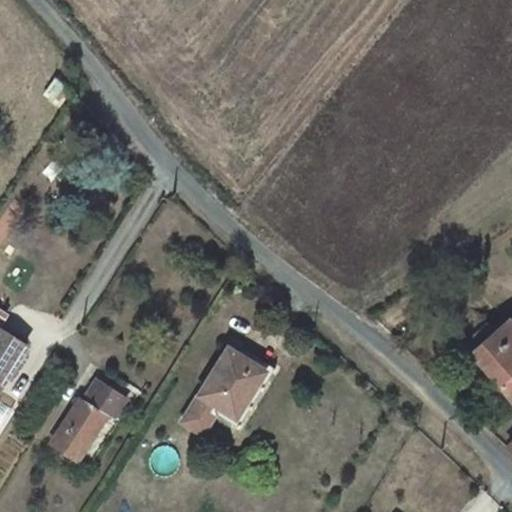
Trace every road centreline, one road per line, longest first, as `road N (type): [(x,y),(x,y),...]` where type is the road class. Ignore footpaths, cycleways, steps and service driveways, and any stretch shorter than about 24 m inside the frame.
road 1 (unclassified): [(34,0),(173,172),(377,340),(511,469)]
road 2 (unknown): [(157,151),(0,424)]
